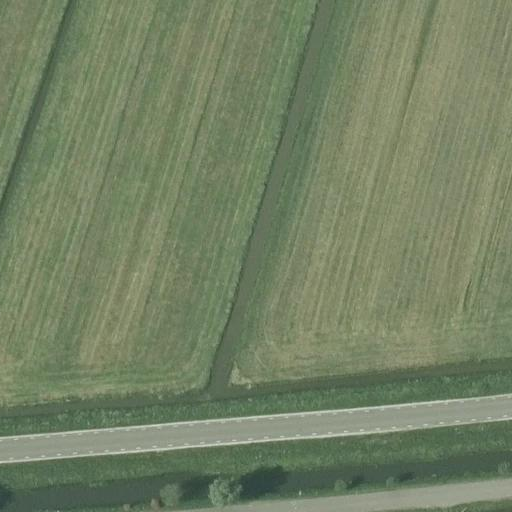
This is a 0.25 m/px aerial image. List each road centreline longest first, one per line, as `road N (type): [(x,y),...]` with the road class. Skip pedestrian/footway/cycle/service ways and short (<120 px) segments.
road 1 (tertiary): [(511,405),(0,451)]
road 2 (unclassified): [(283,511),(511,490)]
